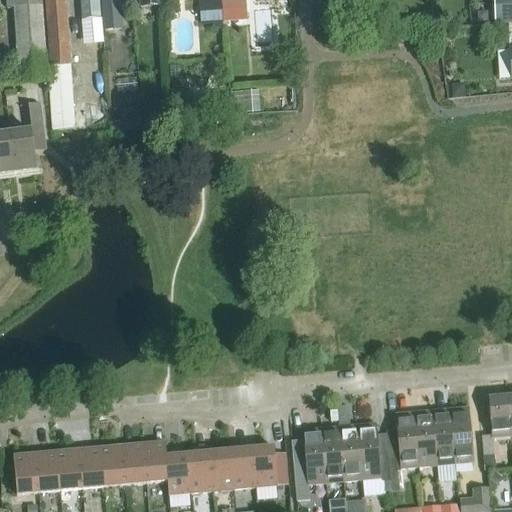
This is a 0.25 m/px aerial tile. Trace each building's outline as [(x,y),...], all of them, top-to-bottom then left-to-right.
[(49,83),(42,0),(6,0),(7,13),(14,12),(19,86),(49,83)] [(44,0),(49,69),(54,133),(76,131),(66,0),(44,0)] [(101,21),(98,0),(80,0),(82,23),(101,21)] [(98,0),(101,21),(101,19),(122,17),(120,0),(98,0)] [(160,0),(139,0),(140,10),(161,8),(160,0)] [(245,0),(233,0),(222,1),(223,23),(223,24),(247,22),(245,0)] [(511,0),(494,0),(495,29),(511,29),(511,28),(511,0)] [(223,23),(222,1),(202,3),(204,24),(223,23)] [(346,6),(332,6),(333,21),(346,20),(346,6)] [(488,24),(488,13),(476,14),(477,24),(488,24)] [(394,129),(421,128),(419,82),(317,87),(320,136),(362,134),(361,120),(393,118),(394,129)] [(28,108),(29,115),(42,114),(41,106),(28,108)] [(43,122),(42,114),(29,115),(30,123),(43,122)] [(366,154),(318,158),(330,317),(356,315),(358,343),(480,333),(478,311),(499,309),(491,219),(511,217),(510,206),(511,205),(511,117),(466,121),(469,167),(437,170),(441,231),(382,236),(380,208),(371,209),(366,154)] [(30,123),(31,131),(43,129),(43,122),(30,123)] [(44,137),(43,129),(31,131),(32,134),(32,138),(44,137)] [(33,146),(32,138),(32,134),(0,137),(0,177),(37,173),(34,154),(33,146)] [(32,138),(33,146),(45,145),(44,137),(32,138)] [(45,145),(33,146),(34,154),(46,152),(45,145)] [(493,440),(511,439),(507,400),(489,402),(489,400),(488,401),(492,438),(492,442),(493,442),(493,440)] [(450,413),(455,467),(473,466),(473,467),(474,467),(469,410),(468,410),(468,411),(450,413)] [(339,424),(338,413),(330,414),(331,425),(339,424)] [(432,415),(437,469),(455,467),(450,413),(432,415)] [(414,416),(420,470),(437,469),(432,415),(414,416)] [(390,466),(392,495),(400,495),(399,484),(398,484),(397,475),(401,474),(400,473),(402,473),(402,472),(420,470),(414,416),(397,418),(397,417),(396,417),(397,433),(387,434),(390,466)] [(357,429),(363,483),(380,482),(380,483),(381,483),(384,485),(385,496),(392,495),(390,466),(380,467),(376,426),(375,426),(375,428),(357,429)] [(340,431),(345,485),(363,483),(357,429),(340,431)] [(322,432),(327,487),(345,485),(340,431),(322,432)] [(327,487),(322,432),(304,434),(304,433),(303,433),(306,465),(294,466),(297,504),(310,503),(309,488),(327,487)] [(492,442),(492,438),(481,439),(484,471),(496,470),(493,442),(492,442)] [(167,485),(166,459),(165,445),(143,447),(146,487),(167,485)] [(126,489),(146,487),(143,447),(122,449),(126,489)] [(104,491),(126,489),(122,449),(100,451),(104,491)] [(252,452),(255,491),(278,490),(274,450),(252,452)] [(82,493),(104,491),(100,451),(78,453),(82,493)] [(252,452),(230,454),(234,493),(255,491),(252,452)] [(61,495),(82,493),(78,453),(57,455),(61,495)] [(234,493),(230,454),(209,456),(212,495),(234,493)] [(39,497),(61,495),(57,455),(35,457),(39,497)] [(209,456),(187,457),(191,497),(212,495),(209,456)] [(17,499),(39,497),(35,457),(13,459),(17,499)] [(187,457),(166,459),(167,485),(169,499),(191,497),(187,457)] [(496,476),(491,482),(498,487),(502,480),(496,476)] [(475,500),(460,502),(461,511),(489,511),(488,490),(475,491),(475,500)] [(346,511),(345,500),(329,501),(329,511),(346,511)]
